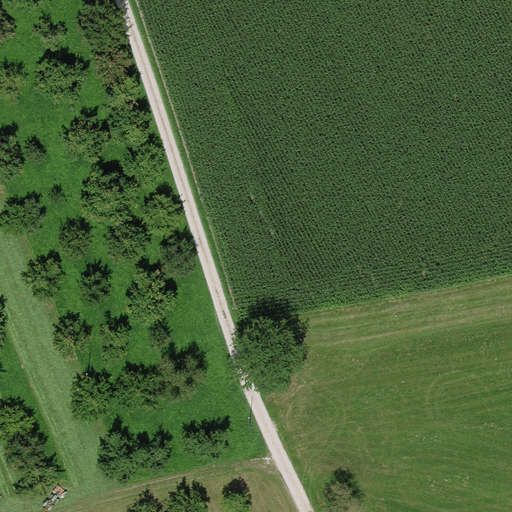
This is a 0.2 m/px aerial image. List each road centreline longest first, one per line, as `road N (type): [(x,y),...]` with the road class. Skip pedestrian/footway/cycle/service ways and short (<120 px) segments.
road 1 (track): [(121,0),(231,336),(307,511)]
road 2 (track): [(63,511),(281,457)]
